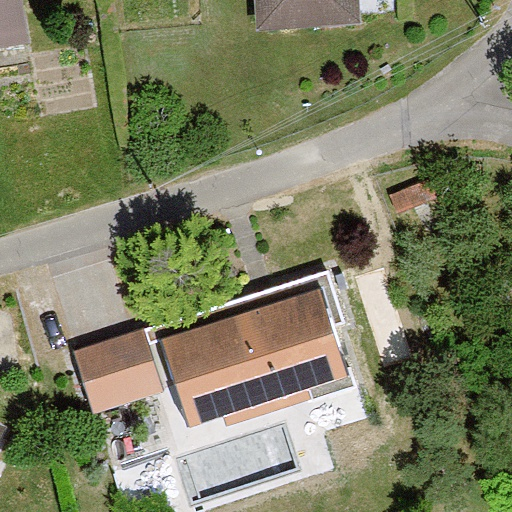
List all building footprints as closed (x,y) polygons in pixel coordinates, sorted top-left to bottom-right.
[(0,0),(0,42),(25,38),(18,0),(0,0)] [(258,0),(260,25),(355,21),(353,0),(258,0)] [(420,174),(375,190),(388,225),(432,209),(420,174)] [(305,395),(302,386),(342,373),(315,290),(165,338),(191,420),(225,409),(228,419),(305,395)] [(158,385),(139,329),(100,342),(77,350),(96,406),(158,385)]
